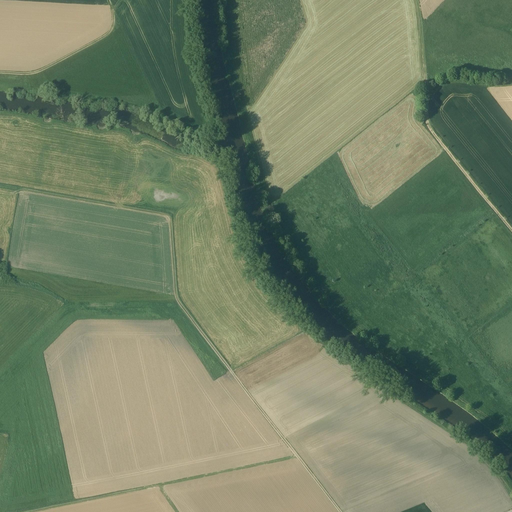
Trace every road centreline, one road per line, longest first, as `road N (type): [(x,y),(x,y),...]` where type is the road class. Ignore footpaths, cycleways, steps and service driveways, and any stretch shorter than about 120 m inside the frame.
road 1 (track): [(186,0),(191,70),(237,234),(256,271),(304,333),(464,447),(511,494)]
road 2 (track): [(222,0),(257,169),(302,270),(367,338),(511,440)]
road 3 (track): [(0,186),(171,217),(176,299),(296,457)]
road 4 (track): [(427,92),(426,125),(511,231)]
road 5 (track): [(18,511),(159,484)]
road 6 (track): [(159,484),(296,457)]
road 7 (track): [(0,70),(35,70),(97,37),(111,15)]
